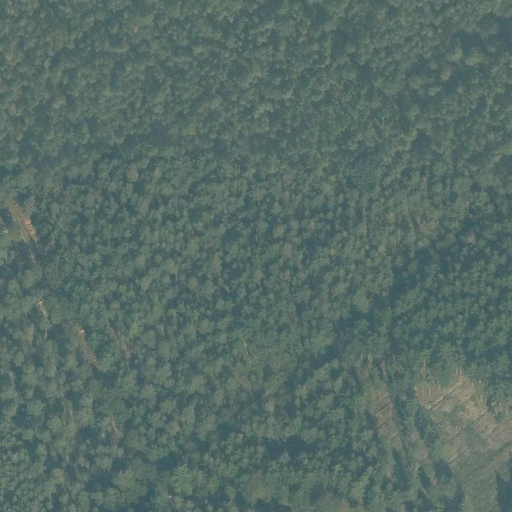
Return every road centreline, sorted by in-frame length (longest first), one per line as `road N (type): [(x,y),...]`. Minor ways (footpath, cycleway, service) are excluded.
road 1 (track): [(145,491),(511,204)]
road 2 (unclassified): [(145,491),(0,195)]
